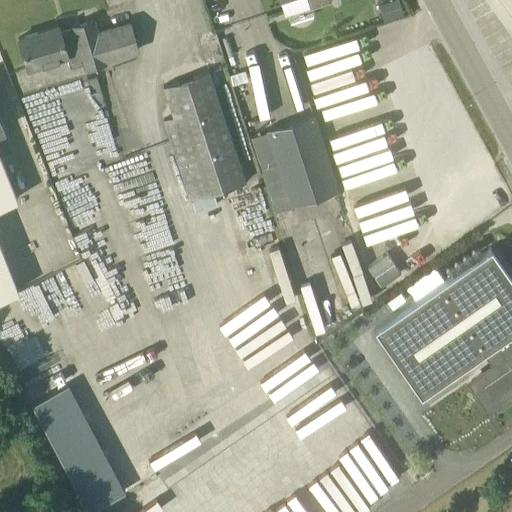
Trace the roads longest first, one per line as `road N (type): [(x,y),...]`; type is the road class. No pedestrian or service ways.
road 1 (unknown): [(140,0),(158,146),(222,322),(188,364),(154,386)]
road 2 (unclassified): [(511,132),(439,0)]
road 3 (unclassified): [(396,511),(511,429)]
